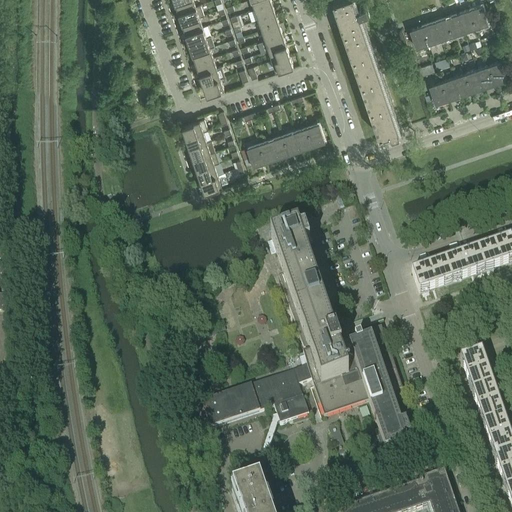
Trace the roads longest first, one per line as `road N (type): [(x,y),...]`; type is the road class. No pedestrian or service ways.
road 1 (residential): [(146,0),(184,114),(324,67)]
road 2 (residential): [(452,446),(392,260)]
road 3 (residential): [(511,112),(357,165)]
road 4 (residential): [(318,493),(452,446)]
road 5 (residential): [(392,260),(511,219)]
